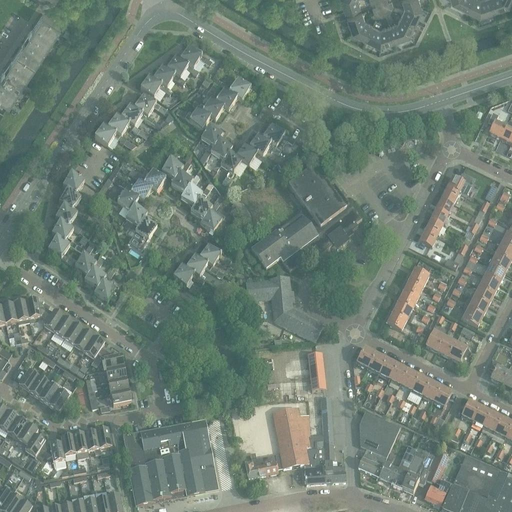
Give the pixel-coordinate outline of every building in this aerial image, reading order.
[(360,8),(357,0),(340,0),(345,13),(360,8)] [(422,8),(418,0),(402,0),(405,8),(422,8)] [(467,10),(471,0),(456,0),(453,3),(467,10)] [(480,17),(481,0),(471,0),(467,10),(480,17)] [(495,12),(490,0),(481,0),(480,17),(495,12)] [(509,7),(502,0),(490,0),(495,12),(509,7)] [(415,22),(422,8),(405,8),(402,16),(415,22)] [(352,33),(365,22),(362,13),(347,19),(352,33)] [(0,99),(8,105),(60,27),(42,14),(0,78),(0,99)] [(409,36),(415,23),(415,22),(402,16),(398,24),(409,36)] [(366,39),(373,26),(365,22),(352,33),(366,39)] [(409,36),(398,24),(389,26),(394,41),(409,36)] [(380,46),(381,29),(373,26),(366,39),(380,46)] [(394,41),(389,26),(381,29),(380,46),(394,41)] [(189,49),(181,62),(194,71),(199,74),(205,66),(210,69),(213,65),(189,49)] [(194,71),(181,62),(176,59),(168,72),(181,81),(187,72),(196,79),(199,74),(194,71)] [(181,81),(168,72),(163,69),(154,81),(168,90),(174,82),(183,88),(186,84),(181,81)] [(206,79),(211,82),(213,79),(217,74),(211,71),(206,79)] [(168,90),(154,81),(149,78),(140,91),(154,100),(160,91),(170,98),(173,94),(168,90)] [(221,84),(213,79),(211,82),(211,83),(219,88),(221,84)] [(242,104),(251,91),(238,82),(231,91),(221,84),(219,88),(224,92),(225,91),(237,100),(237,101),(242,104)] [(229,113),(237,101),(237,100),(225,91),(224,92),(219,100),(208,93),(206,98),(211,101),(224,110),(229,113)] [(143,98),(135,110),(135,111),(148,120),(148,119),(154,111),(164,117),(167,114),(143,98)] [(215,123),(224,110),(211,101),(205,110),(195,104),(192,108),(197,111),(198,111),(211,120),(215,123)] [(148,120),(135,111),(135,110),(130,108),(122,120),(136,129),(141,121),(158,131),(160,127),(148,119),(148,120)] [(202,133),(211,120),(198,111),(197,111),(192,120),(182,113),(179,118),(202,133)] [(500,142),(509,123),(503,121),(500,127),(495,125),(498,119),(492,116),(488,126),(493,128),(489,136),(500,142)] [(136,129),(122,120),(117,117),(108,130),(122,139),(128,130),(138,137),(141,133),(136,129)] [(173,123),(169,118),(165,123),(164,122),(160,127),(163,129),(173,123)] [(511,147),(511,144),(511,132),(510,132),(511,128),(511,124),(509,123),(500,142),(511,147)] [(127,142),(122,139),(108,130),(103,126),(95,140),(117,155),(123,146),(124,147),(127,142)] [(211,155),(220,142),(223,137),(209,128),(201,142),(210,148),(199,163),(203,168),(211,155)] [(295,143),(272,128),(263,141),(277,150),(283,141),(293,147),(295,143)] [(277,150),(263,141),(258,137),(250,150),(250,151),(263,159),(269,150),(279,157),(282,153),(277,150)] [(221,168),(229,155),(233,150),(220,142),(211,155),(220,161),(211,174),(211,177),(214,179),(221,168)] [(263,159),(250,151),(250,150),(245,147),(236,160),(242,164),(249,169),(255,160),(265,166),(268,162),(263,159)] [(183,170),(174,164),(181,154),(177,151),(162,174),(174,183),(183,170)] [(227,187),(242,164),(236,160),(229,155),(221,168),(230,174),(223,184),(227,187)] [(184,177),(194,162),(191,158),(183,170),(174,183),(171,188),(184,196),(193,183),(184,177)] [(276,167),(268,162),(265,166),(273,171),(276,167)] [(112,184),(120,171),(116,169),(108,181),(112,184)] [(361,222),(347,202),(346,203),(334,186),(329,190),(318,174),(315,170),(289,189),(292,193),(304,210),(303,211),(299,216),(251,252),(265,272),(280,261),(289,274),(300,266),(297,262),(315,249),(320,256),(331,249),(336,256),(353,243),(350,239),(353,236),(351,234),(357,229),(355,227),(361,222)] [(157,195),(166,182),(153,173),(146,182),(131,172),(129,176),(139,183),(152,191),(152,192),(157,195)] [(283,172),(282,173),(282,176),(276,178),(274,181),(270,182),(275,186),(288,181),(289,177),(289,176),(283,172)] [(79,193),(85,184),(71,175),(63,188),(67,191),(81,200),(81,201),(86,204),(89,200),(79,193)] [(202,196),(194,191),(200,180),(196,178),(193,183),(184,196),(181,201),(194,209),(202,196)] [(459,196),(465,186),(452,179),(447,190),(459,196)] [(109,191),(113,186),(107,182),(104,188),(109,191)] [(144,205),(152,192),(152,191),(139,183),(133,192),(123,185),(121,189),(126,193),(126,192),(139,201),(139,202),(144,205)] [(204,203),(214,189),(210,184),(202,196),(194,209),(191,214),(203,223),(212,209),(204,203)] [(454,208),(459,196),(447,190),(441,201),(454,208)] [(75,209),(81,201),(81,200),(67,191),(59,204),(63,207),(77,216),(83,220),(85,216),(75,209)] [(135,208),(139,202),(139,201),(126,192),(126,193),(120,201),(110,194),(108,198),(130,213),(134,207),(135,208)] [(504,208),(510,197),(503,194),(498,205),(504,208)] [(222,223),(213,217),(224,200),(220,198),(212,209),(203,223),(200,227),(214,236),(222,223)] [(448,218),(454,208),(441,201),(436,212),(448,218)] [(502,213),(504,208),(498,205),(495,210),(502,213)] [(72,225),(77,216),(63,207),(55,220),(60,223),(73,232),(79,236),(81,231),(72,225)] [(136,234),(144,221),(148,216),(135,208),(134,207),(130,213),(126,220),(135,226),(128,236),(133,239),(136,234)] [(482,221),(487,210),(482,207),(476,218),(482,221)] [(443,229),(448,218),(436,212),(431,223),(443,229)] [(476,232),(482,221),(476,218),(471,229),(476,232)] [(494,229),(496,224),(490,220),(487,226),(494,229)] [(157,230),(144,221),(136,234),(144,240),(132,258),(136,261),(141,252),(142,253),(153,236),(157,230)] [(68,241),(73,232),(60,223),(51,236),(56,239),(70,248),(69,248),(75,252),(78,247),(68,241)] [(438,240),(443,229),(431,223),(425,233),(438,240)] [(157,230),(153,236),(158,239),(161,233),(157,230)] [(432,251),(438,240),(425,233),(420,245),(432,251)] [(511,251),(511,237),(507,235),(501,246),(511,251)] [(486,245),(488,240),(482,236),(479,241),(486,245)] [(64,257),(69,248),(70,248),(56,239),(48,252),(71,268),(74,263),(64,257)] [(465,253),(471,243),(466,240),(460,251),(465,253)] [(96,264),(88,259),(94,249),(90,246),(75,270),(87,278),(88,278),(97,265),(96,264)] [(511,264),(511,261),(511,251),(501,246),(496,257),(511,264)] [(480,255),(483,250),(476,247),(474,252),(480,255)] [(208,248),(200,261),(199,261),(213,270),(219,261),(229,268),(232,264),(208,248)] [(455,273),(465,253),(460,251),(453,264),(447,261),(444,267),(455,273)] [(505,275),(511,265),(511,264),(496,257),(491,267),(505,275)] [(213,270),(199,261),(200,261),(195,258),(186,271),(200,280),(200,279),(205,271),(215,277),(218,273),(213,270)] [(472,272),(477,261),(471,258),(465,269),(472,272)] [(106,278),(97,272),(104,262),(100,259),(96,264),(97,265),(88,278),(87,278),(84,283),(97,291),(106,278)] [(200,280),(186,271),(182,267),(173,280),(187,289),(193,280),(202,287),(205,283),(200,279),(200,280)] [(500,285),(505,275),(491,267),(485,278),(500,285)] [(469,277),(472,272),(465,269),(463,274),(469,277)] [(424,290),(429,279),(415,272),(409,283),(424,290)] [(116,292),(107,286),(114,275),(109,273),(106,278),(97,291),(94,296),(108,305),(110,302),(112,298),(116,292)] [(495,296),(500,287),(500,285),(485,278),(480,289),(495,296)] [(464,288),(466,282),(460,279),(457,284),(464,288)] [(323,329),(291,312),(288,281),(270,282),(271,284),(247,286),(248,304),(272,301),(275,323),(315,344),(323,329)] [(418,301),(424,290),(409,283),(404,294),(418,301)] [(443,292),(446,285),(441,283),(441,285),(440,284),(437,290),(443,292)] [(489,307),(494,297),(495,296),(480,289),(474,300),(489,307)] [(458,299),(461,294),(454,290),(452,295),(458,299)] [(413,312),(418,301),(404,294),(398,305),(413,312)] [(438,304),(440,298),(435,295),(432,301),(438,304)] [(119,302),(112,298),(110,302),(116,306),(119,302)] [(484,318),(489,308),(489,307),(474,300),(469,311),(484,318)] [(449,301),(446,306),(453,310),(456,304),(449,301)] [(53,315),(43,308),(39,309),(37,302),(25,304),(30,326),(37,325),(38,323),(37,320),(41,319),(47,323),(47,324),(53,315)] [(30,326),(25,304),(14,306),(17,324),(28,322),(29,326),(30,326)] [(407,323),(413,312),(398,305),(393,316),(407,323)] [(17,324),(14,306),(2,309),(6,327),(17,324)] [(432,315),(435,309),(429,306),(427,312),(432,315)] [(477,330),(483,319),(484,318),(469,311),(463,323),(477,330)] [(54,335),(63,320),(54,313),(53,315),(47,324),(47,323),(44,328),(54,335)] [(401,334),(407,323),(393,316),(387,327),(401,334)] [(427,326),(430,320),(424,317),(421,323),(427,326)] [(441,327),(444,320),(439,317),(436,324),(441,327)] [(64,342),(74,327),(63,320),(54,335),(64,342)] [(454,333),(457,326),(452,324),(449,331),(454,333)] [(74,348),(84,333),(74,327),(64,342),(74,348)] [(421,336),(424,331),(418,328),(415,334),(421,336)] [(483,339),(463,330),(460,336),(471,341),(480,346),(483,339)] [(82,358),(84,355),(94,340),(84,333),(74,348),(80,353),(78,356),(82,358)] [(21,342),(20,335),(13,336),(14,342),(9,343),(10,348),(15,347),(16,348),(22,346),(21,342)] [(437,355),(444,340),(434,335),(426,349),(437,355)] [(97,357),(103,349),(104,347),(94,340),(84,355),(94,362),(97,357)] [(448,360),(455,346),(444,340),(437,355),(448,360)] [(459,366),(466,351),(455,346),(448,360),(459,366)] [(113,359),(112,355),(103,349),(97,357),(102,361),(113,359)] [(278,389),(273,349),(259,351),(263,391),(278,389)] [(12,357),(3,351),(0,355),(0,356),(8,362),(12,357)] [(368,371),(375,356),(364,351),(357,366),(368,371)] [(326,392),(322,356),(308,357),(312,394),(326,392)] [(379,377),(386,361),(375,356),(368,371),(379,377)] [(123,370),(120,358),(113,359),(102,361),(103,361),(105,374),(123,370)] [(390,382),(397,367),(386,361),(379,377),(390,382)] [(72,374),(75,368),(70,365),(69,367),(64,363),(62,367),(72,374)] [(501,387),(508,374),(500,370),(501,367),(493,363),(488,373),(493,376),(490,382),(501,387)] [(401,388),(408,372),(397,367),(390,382),(401,388)] [(511,392),(511,367),(508,374),(501,387),(511,392)] [(84,376),(79,373),(80,372),(75,368),(72,374),(82,380),(84,377),(84,376)] [(125,382),(123,370),(105,374),(108,385),(125,382)] [(411,393),(419,378),(408,372),(401,388),(411,393)] [(29,395),(39,380),(29,373),(19,388),(29,395)] [(422,399),(430,383),(419,378),(411,393),(422,399)] [(39,401),(49,386),(39,380),(29,395),(39,401)] [(128,393),(125,382),(108,385),(110,397),(128,393)] [(433,404),(441,389),(430,383),(422,399),(433,404)] [(49,408),(59,393),(49,386),(39,401),(49,408)] [(370,395),(373,388),(367,386),(364,392),(370,395)] [(96,400),(94,394),(92,394),(91,388),(87,389),(89,401),(96,400)] [(444,410),(452,394),(441,389),(433,404),(444,410)] [(380,400),(384,394),(379,391),(375,398),(380,400)] [(59,415),(69,400),(59,393),(49,408),(59,415)] [(130,405),(128,393),(110,397),(113,409),(130,405)] [(391,406),(395,399),(389,396),(386,403),(391,406)] [(98,412),(96,400),(89,401),(91,413),(98,412)] [(332,411),(332,401),(321,402),(321,412),(332,411)] [(402,411),(405,404),(400,402),(397,408),(402,411)] [(473,424),(480,409),(469,404),(461,418),(473,424)] [(413,417),(416,410),(411,407),(408,414),(413,417)] [(0,427),(8,415),(0,409),(0,427)] [(483,430),(491,415),(480,409),(473,424),(483,430)] [(310,439),(308,418),(300,419),(298,411),(272,416),(280,457),(275,458),(278,473),(304,468),(308,467),(306,453),(305,451),(311,450),(310,439)] [(424,422),(427,416),(422,413),(419,419),(424,422)] [(0,431),(8,436),(18,422),(8,415),(0,427),(0,431)] [(386,462),(400,431),(365,415),(359,428),(360,450),(369,454),(367,459),(384,467),(386,462)] [(492,439),(502,420),(491,415),(483,430),(481,434),(492,439)] [(435,428),(438,421),(433,418),(429,425),(435,428)] [(306,453),(308,467),(304,468),(305,488),(325,487),(324,470),(325,470),(325,467),(324,467),(323,447),(323,445),(323,441),(322,435),(322,429),(322,423),(322,419),(313,420),(315,439),(310,439),(311,450),(311,453),(306,453)] [(505,441),(511,427),(511,425),(502,420),(492,439),(496,441),(498,437),(505,441)] [(18,443),(28,428),(18,422),(8,436),(18,443)] [(184,427),(123,438),(124,445),(125,447),(136,507),(153,504),(153,503),(153,501),(170,498),(170,499),(187,496),(187,498),(218,492),(209,444),(205,423),(184,427)] [(28,450),(35,439),(38,435),(28,428),(18,443),(28,449),(28,450)] [(457,439),(460,433),(455,430),(452,436),(457,439)] [(111,450),(108,432),(96,435),(99,452),(111,450)] [(99,452),(96,435),(84,437),(87,454),(94,453),(95,458),(100,457),(99,452)] [(470,445),(473,439),(466,435),(463,442),(460,449),(465,451),(468,444),(470,445)] [(87,454),(84,437),(72,439),(76,457),(77,456),(78,462),(88,460),(86,455),(87,454)] [(455,449),(458,444),(446,438),(444,443),(455,449)] [(45,446),(35,439),(28,450),(28,449),(25,453),(36,460),(39,456),(39,455),(45,446)] [(76,457),(72,439),(60,441),(61,446),(62,446),(64,459),(76,457)] [(479,450),(482,443),(477,441),(474,448),(479,450)] [(62,446),(61,446),(50,448),(45,446),(39,455),(39,456),(47,461),(52,460),(53,466),(65,464),(64,459),(62,446)] [(490,456),(493,449),(488,446),(484,453),(490,456)] [(332,470),(332,464),(334,464),(333,447),(323,447),(324,467),(325,467),(325,470),(324,470),(325,487),(332,486),(332,470)] [(419,483),(423,472),(430,454),(422,451),(417,460),(415,459),(401,492),(403,492),(403,493),(413,497),(419,483)] [(501,461),(504,454),(499,452),(495,459),(501,461)] [(278,476),(278,473),(275,458),(256,461),(255,455),(250,456),(251,464),(245,465),(248,482),(278,476)] [(391,487),(396,476),(405,455),(396,473),(385,468),(388,462),(386,462),(384,467),(382,472),(383,472),(379,482),(391,487)] [(401,492),(415,459),(413,458),(405,455),(396,476),(391,487),(401,492)] [(440,479),(448,461),(437,456),(429,474),(440,479)] [(382,472),(384,467),(367,459),(364,458),(358,471),(378,480),(382,471),(382,472)] [(511,511),(511,479),(464,459),(441,511),(511,511)] [(80,476),(79,472),(78,468),(72,469),(73,477),(80,476)] [(345,485),(344,469),(332,470),(332,486),(345,485)] [(428,487),(433,476),(423,472),(419,483),(428,487)] [(447,496),(450,488),(441,484),(438,489),(439,490),(438,492),(447,496)] [(440,510),(447,496),(438,492),(439,490),(435,488),(434,490),(431,489),(425,502),(440,510)] [(0,511),(2,511),(12,498),(2,492),(0,494),(0,511)] [(16,511),(21,505),(12,498),(2,511),(16,511)] [(122,511),(120,499),(107,501),(109,511),(122,511)] [(109,511),(107,501),(96,503),(97,511),(109,511)] [(97,511),(96,503),(84,506),(85,511),(97,511)]
